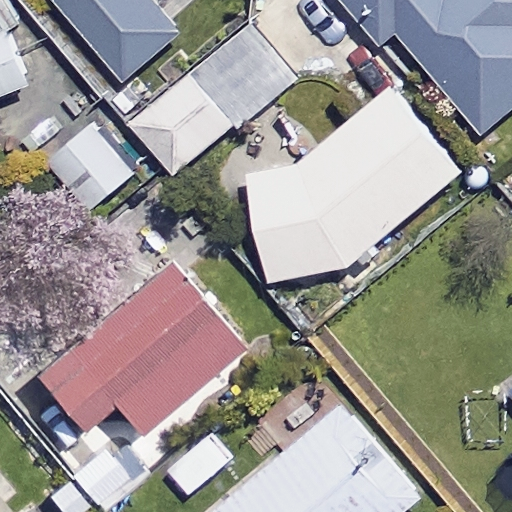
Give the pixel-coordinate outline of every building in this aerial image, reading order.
[(58,0),(125,79),(182,31),(156,0),(58,0)] [(511,0),(348,0),(382,39),(396,27),(482,130),(511,104),(511,0)] [(0,89),(28,76),(0,17),(0,89)] [(236,122),(194,71),(135,119),(176,170),(236,122)] [(305,156),(243,165),(270,271),(380,248),(374,235),(465,164),(397,80),(305,156)] [(136,169),(95,121),(50,160),(92,208),(136,169)] [(233,343),(161,261),(31,374),(75,425),(107,398),(134,430),(233,343)] [(398,511),(423,491),(345,399),(210,511),(398,511)] [(131,484),(103,447),(69,472),(97,510),(131,484)]
